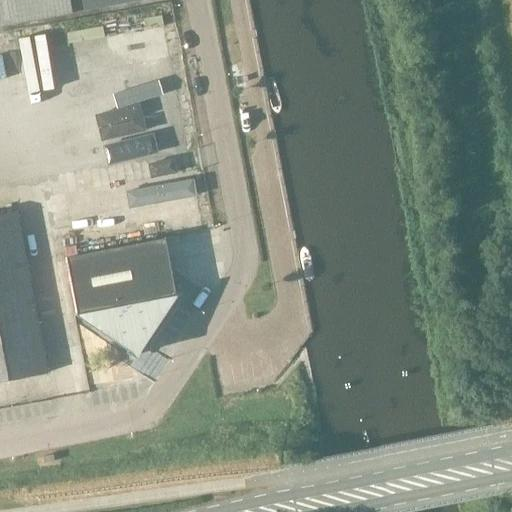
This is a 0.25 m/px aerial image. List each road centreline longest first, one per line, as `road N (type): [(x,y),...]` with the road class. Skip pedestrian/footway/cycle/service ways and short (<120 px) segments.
road 1 (unclassified): [(196,0),(244,247),(238,280),(147,415),(0,443)]
road 2 (secondary): [(511,451),(215,511)]
road 3 (secondary): [(329,511),(511,476)]
